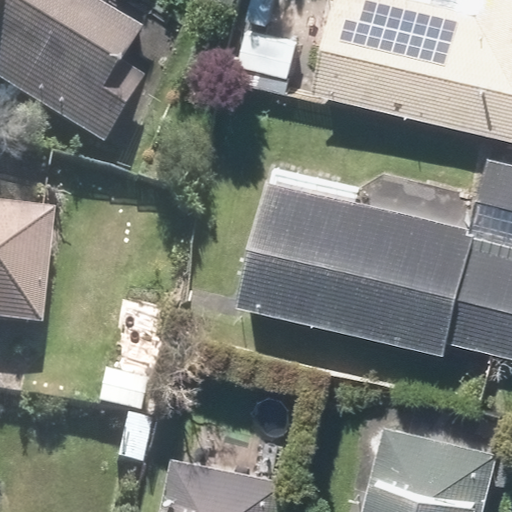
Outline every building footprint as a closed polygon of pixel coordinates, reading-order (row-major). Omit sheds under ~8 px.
[(156,16),(129,0),(0,0),(0,85),(105,149),(149,78),(126,64),(156,16)] [(465,0),(342,0),(321,83),(511,130),(511,0),(484,0),(483,4),(465,0)] [(306,35),(250,23),(242,63),(298,74),(306,35)] [(280,168),(248,295),(453,346),(457,334),(511,348),(511,151),(492,146),(474,216),(280,168)] [(0,325),(48,331),(62,213),(0,205),(0,325)] [(492,511),(509,443),(392,416),(369,511),(492,511)] [(288,511),(297,470),(179,446),(165,511),(288,511)]
